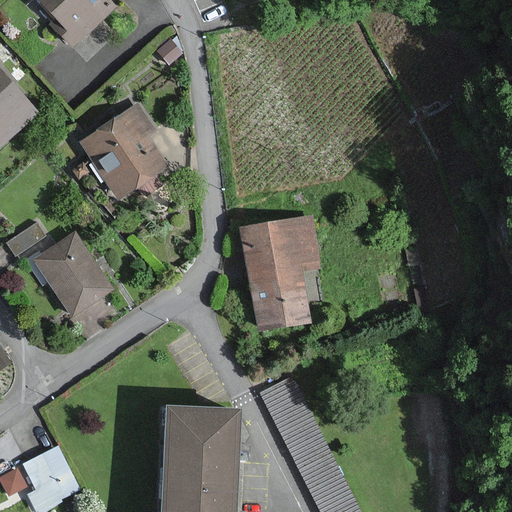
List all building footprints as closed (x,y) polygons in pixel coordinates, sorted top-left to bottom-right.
[(42,0),(58,17),(52,23),(72,45),(114,5),(108,0),(42,0)] [(0,142),(34,112),(0,73),(0,142)] [(153,129),(137,105),(82,143),(119,198),(165,166),(144,135),(153,129)] [(318,265),(310,218),(244,229),(255,293),(261,328),(308,320),(300,268),(318,265)] [(35,223),(6,243),(15,256),(44,236),(35,223)] [(75,235),(36,259),(71,314),(110,290),(93,262),(75,235)] [(0,368),(9,363),(0,349),(0,368)] [(239,411),(170,408),(165,511),(234,511),(237,452),(239,411)] [(25,487),(17,470),(2,478),(10,494),(25,487)]
